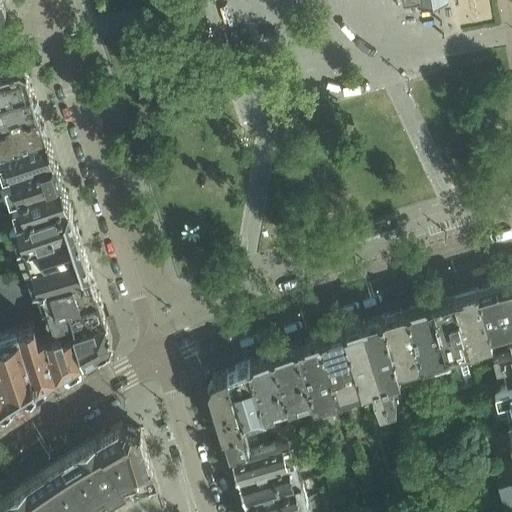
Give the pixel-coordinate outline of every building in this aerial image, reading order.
[(20,64),(0,69),(0,96),(33,86),(27,67),(20,64)] [(391,84),(356,101),(383,157),(418,140),(391,84)] [(33,86),(0,96),(0,122),(41,110),(33,86)] [(41,110),(0,122),(0,148),(48,132),(41,110)] [(0,164),(3,173),(55,155),(48,132),(0,148),(0,164)] [(10,195),(63,178),(55,155),(3,173),(0,173),(0,188),(7,186),(10,195)] [(17,219),(70,201),(63,178),(10,195),(0,198),(0,213),(14,209),(17,219)] [(70,201),(17,219),(22,233),(15,235),(18,244),(25,242),(78,224),(70,201)] [(311,239),(314,249),(399,223),(395,213),(311,239)] [(78,224),(25,242),(29,256),(22,258),(26,267),(32,265),(85,247),(78,224)] [(85,247),(32,265),(36,278),(30,280),(33,290),(37,288),(92,269),(85,247)] [(49,325),(43,306),(37,288),(33,290),(30,280),(36,278),(32,265),(26,267),(0,275),(0,333),(17,328),(34,323),(39,336),(46,334),(47,334),(44,326),(49,325)] [(92,269),(37,288),(43,306),(65,299),(66,303),(99,291),(92,269)] [(511,276),(496,281),(508,328),(511,326),(511,276)] [(496,281),(476,287),(488,333),(508,328),(496,281)] [(488,333),(476,287),(453,294),(468,346),(490,340),(488,333)] [(65,299),(43,306),(49,325),(58,322),(72,317),(74,324),(106,313),(99,291),(66,303),(65,299)] [(453,294),(431,300),(450,365),(458,393),(479,388),(474,368),(473,367),(472,361),(470,355),(462,357),(460,348),(468,346),(453,294)] [(431,300),(406,307),(423,368),(426,374),(429,373),(426,366),(438,362),(440,368),(450,365),(431,300)] [(406,307),(382,315),(401,379),(416,375),(415,370),(423,368),(406,307)] [(106,313),(74,324),(75,329),(85,354),(110,341),(113,333),(106,313)] [(364,321),(388,404),(389,409),(408,403),(401,379),(382,315),(364,321)] [(364,321),(344,327),(360,381),(374,377),(376,386),(372,387),(380,407),(388,404),(364,321)] [(58,322),(49,325),(44,326),(47,334),(46,334),(51,346),(48,347),(56,371),(85,354),(75,329),(68,331),(66,329),(62,330),(61,329),(60,329),(58,322)] [(34,323),(17,328),(37,383),(56,371),(48,347),(51,346),(46,334),(39,336),(34,323)] [(511,326),(508,328),(488,333),(490,340),(468,346),(460,348),(462,357),(470,355),(472,361),(493,355),(511,350),(508,335),(511,333),(511,326)] [(344,327),(319,335),(338,395),(362,387),(360,381),(344,327)] [(0,333),(0,363),(12,399),(37,383),(17,328),(0,333)] [(295,343),(311,397),(313,402),(321,400),(323,408),(340,403),(338,395),(319,335),(295,343)] [(295,343),(272,350),(289,404),(311,397),(295,343)] [(272,350),(249,360),(265,412),(289,405),(289,404),(272,350)] [(511,350),(493,355),(472,361),(473,367),(474,368),(494,362),(496,369),(502,367),(506,385),(511,383),(511,350)] [(249,360),(227,368),(242,421),(243,421),(266,414),(265,412),(249,360)] [(0,363),(0,406),(12,399),(0,363)] [(242,421),(227,368),(214,374),(210,381),(231,449),(250,444),(247,434),(243,421),(242,421)] [(511,383),(506,385),(494,388),(497,400),(499,400),(503,414),(511,412),(511,383)] [(323,412),(327,425),(335,422),(333,413),(328,411),(323,412)] [(511,412),(503,414),(511,446),(511,412)] [(277,414),(268,417),(274,434),(283,431),(277,414)] [(0,511),(153,511),(165,503),(141,427),(131,423),(122,420),(77,446),(61,457),(45,468),(25,481),(16,488),(0,499),(0,511)] [(256,432),(247,434),(250,444),(259,442),(256,432)] [(416,432),(410,434),(414,446),(419,445),(416,432)] [(281,438),(233,454),(240,477),(288,461),(281,438)] [(511,511),(511,458),(498,463),(503,480),(499,481),(507,511),(511,511)] [(288,461),(240,477),(246,497),(294,482),(288,461)] [(426,469),(390,481),(395,496),(431,484),(426,469)] [(294,482),(246,497),(250,511),(271,511),(300,503),(294,482)] [(368,494),(354,498),(357,508),(371,503),(368,494)] [(303,511),(300,503),(271,511),(303,511)]
